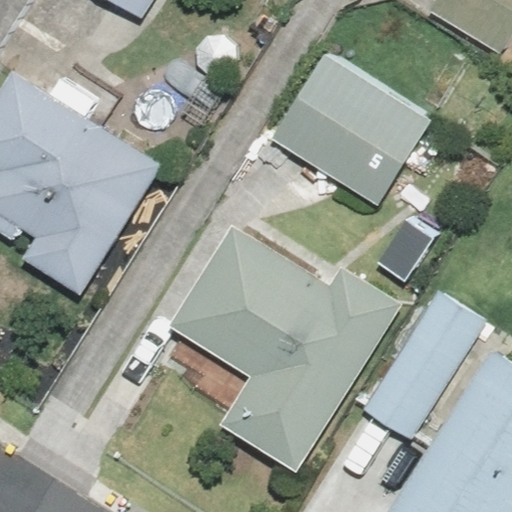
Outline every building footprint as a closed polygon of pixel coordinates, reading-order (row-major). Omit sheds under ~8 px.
[(115,0),(147,18),(157,0),(115,0)] [(511,51),(511,0),(440,0),(429,20),(504,65),(511,51)] [(276,139),(382,210),(439,124),(334,54),(276,139)] [(170,164),(15,68),(0,91),(0,231),(14,240),(20,229),(38,240),(25,261),(86,298),(170,164)] [(333,283),(235,223),(172,325),(253,374),(221,425),(303,475),(408,304),(344,265),(333,283)] [(489,326),(443,296),(369,408),(414,438),(489,326)] [(511,511),(511,372),(493,360),(396,511),(511,511)]
